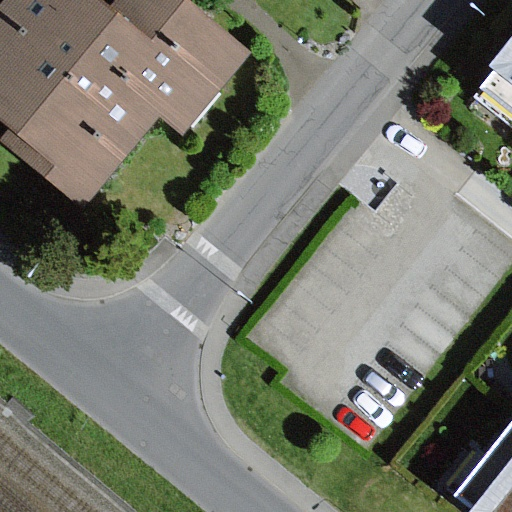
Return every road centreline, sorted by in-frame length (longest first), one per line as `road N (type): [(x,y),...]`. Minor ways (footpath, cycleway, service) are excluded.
road 1 (residential): [(433,0),(116,374)]
road 2 (residential): [(116,374),(284,511)]
road 3 (residential): [(0,282),(116,374)]
